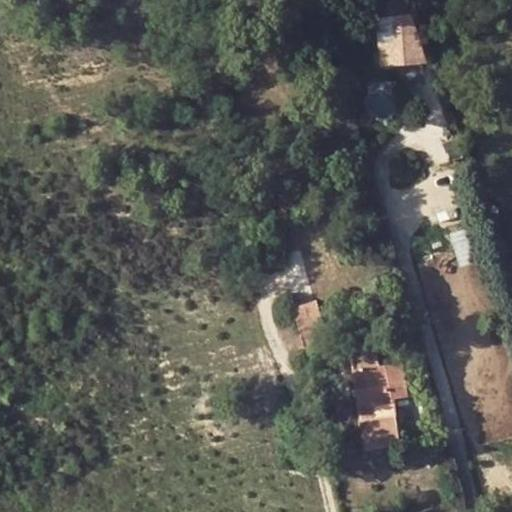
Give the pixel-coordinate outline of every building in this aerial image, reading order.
[(366,0),(367,12),(403,9),(402,0),(366,0)] [(403,12),(377,15),(383,55),(409,51),(403,12)] [(381,292),(385,303),(386,309),(393,307),(388,287),(381,289),(381,292)] [(371,294),(374,305),(385,303),(381,292),(371,294)] [(368,307),(374,305),(371,294),(365,296),(368,307)] [(302,340),(327,333),(316,299),(291,307),(302,340)] [(327,333),(302,340),(305,349),(329,342),(327,333)] [(350,352),(364,447),(399,443),(392,396),(406,394),(401,362),(378,366),(375,348),(350,352)]
